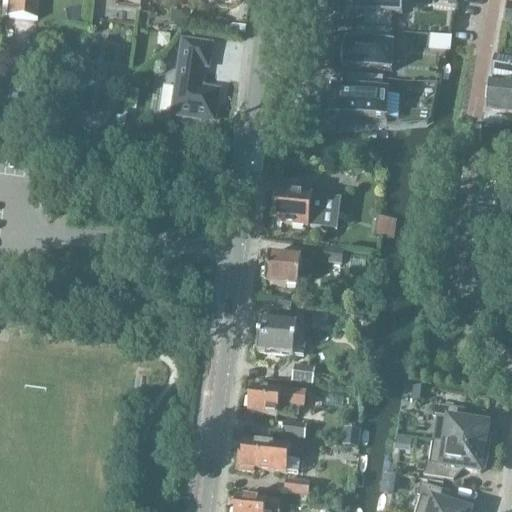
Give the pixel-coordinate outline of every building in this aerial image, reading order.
[(38,0),(9,0),(9,19),(37,21),(38,0)] [(353,13),(352,14),(354,14),(366,15),(365,28),(390,30),(391,17),(402,18),(403,0),(353,0),(354,2),(353,2),(353,4),(353,13)] [(343,53),(342,70),(392,74),(394,47),(390,46),(391,34),(358,31),(357,44),(346,43),(346,53),(343,53)] [(181,43),(171,117),(212,123),(217,93),(203,91),(203,88),(200,84),(198,84),(200,68),(206,69),(209,47),(181,43)] [(493,79),(511,81),(511,62),(496,60),(493,79)] [(331,116),(331,118),(333,118),(386,121),(388,94),(381,94),(382,81),(349,79),(348,91),(335,90),(333,90),(333,92),(333,100),(332,100),(332,102),(331,116)] [(487,91),(486,102),(490,103),(489,112),(511,114),(511,84),(492,82),(491,89),(491,91),(487,91)] [(309,230),(337,233),(341,203),(313,200),(313,199),(277,194),(273,226),(309,230)] [(316,263),(342,266),(344,252),(318,249),(316,263)] [(265,285),(299,289),(303,261),(269,257),(265,285)] [(453,316),(466,317),(466,303),(453,303),(453,316)] [(292,307),(280,305),(278,319),(290,321),(292,307)] [(258,353),(294,358),(298,328),(262,323),(260,336),(259,336),(258,340),(259,340),(258,349),(258,353)] [(313,386),(315,369),(294,367),(292,383),(313,386)] [(249,414),(279,418),(280,407),(304,410),(306,395),(282,392),(252,388),(249,414)] [(437,420),(433,443),(489,451),(490,446),(491,432),(488,431),(488,427),(463,423),(465,411),(435,407),(433,419),(437,420)] [(283,425),(282,438),(304,441),(305,441),(307,428),(283,425)] [(489,451),(433,443),(430,466),(426,465),(424,478),(454,482),(456,470),(481,474),(482,470),(485,471),(489,457),(489,451)] [(255,471),(287,476),(298,477),(300,465),(289,463),(291,450),(275,448),(245,444),(243,454),(239,454),(236,473),(254,475),(255,471)] [(285,495),(306,497),(307,484),(286,482),(285,495)] [(421,499),(417,511),(466,511),(447,506),(450,494),(422,485),(418,498),(421,499)] [(235,511),(280,511),(281,505),(267,503),(237,499),(235,511)]
